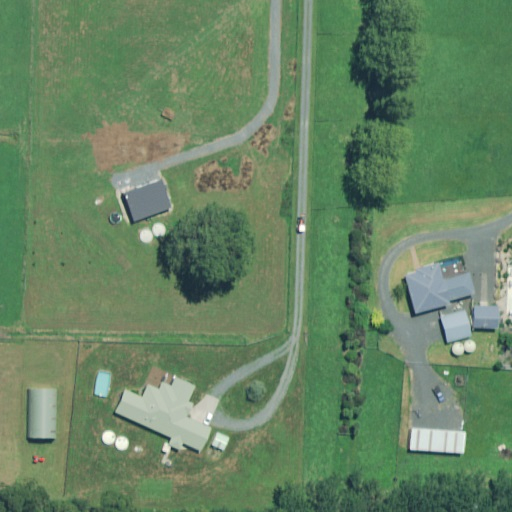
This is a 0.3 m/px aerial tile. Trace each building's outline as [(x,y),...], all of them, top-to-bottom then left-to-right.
[(442,282),(438,267),(403,276),(413,315),(448,305),(447,302),(472,295),(466,275),(442,282)] [(497,309),(472,308),(471,329),(496,330),(497,309)] [(470,337),(464,313),(441,319),(447,343),(470,337)] [(194,387),(155,369),(141,399),(124,391),(115,413),(171,439),(168,447),(179,452),(182,444),(199,452),(210,429),(181,416),(194,387)] [(56,440),(57,390),(31,389),(30,439),(56,440)] [(464,433),(409,430),(408,451),(462,454),(464,433)] [(229,439),(217,434),(212,446),(223,451),(229,439)]
